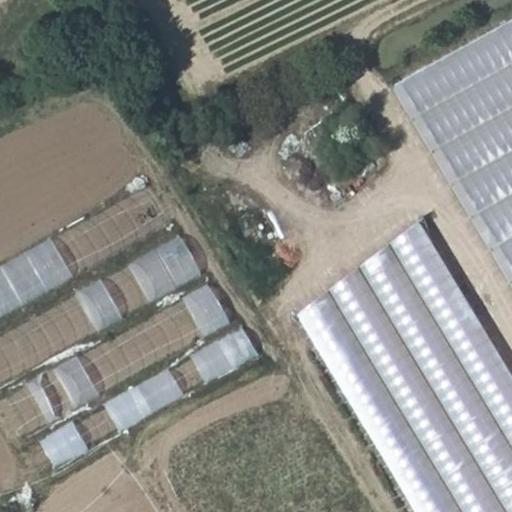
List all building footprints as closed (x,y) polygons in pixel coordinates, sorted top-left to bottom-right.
[(511,22),(390,90),(511,293),(511,22)] [(157,188),(0,265),(0,315),(177,229),(157,188)] [(511,511),(511,369),(420,228),(297,323),(414,511),(511,511)] [(186,236),(81,292),(102,332),(207,276),(186,236)] [(20,431),(238,333),(219,291),(1,389),(20,431)] [(58,308),(16,327),(35,368),(77,348),(58,308)] [(249,328),(43,437),(59,466),(264,356),(249,328)]
